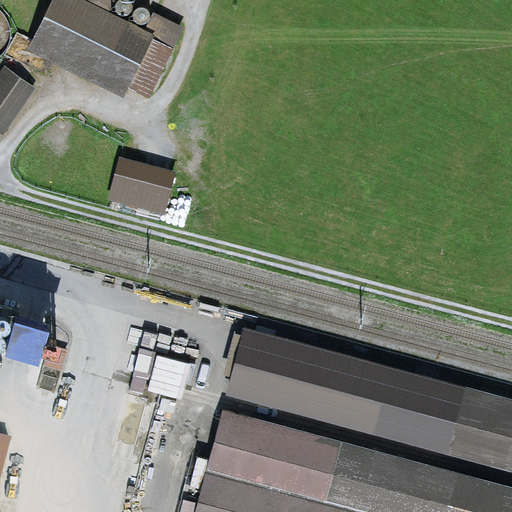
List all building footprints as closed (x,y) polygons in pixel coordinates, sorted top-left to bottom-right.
[(106,16),(113,0),(57,0),(38,39),(83,61),(78,71),(90,78),(95,67),(147,93),(170,47),(106,16)] [(32,88),(5,69),(0,76),(0,127),(3,129),(32,88)] [(0,303),(0,348),(1,348),(13,307),(0,303)] [(6,345),(39,355),(48,322),(18,313),(15,312),(6,345)] [(229,390),(511,465),(511,399),(246,328),(229,390)] [(511,511),(511,492),(223,415),(206,475),(323,507),(327,494),(395,511),(511,511)] [(0,439),(0,480),(10,442),(0,439)] [(341,511),(323,507),(206,475),(196,511),(341,511)]
